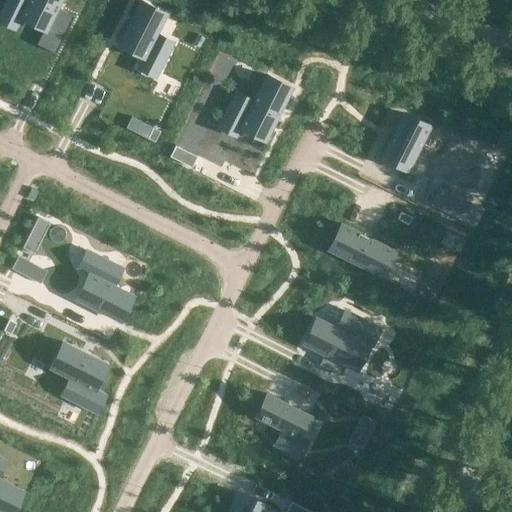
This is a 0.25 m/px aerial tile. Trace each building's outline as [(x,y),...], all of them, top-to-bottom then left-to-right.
[(7,0),(0,14),(0,21),(15,28),(20,18),(44,29),(36,44),(55,53),(74,16),(57,8),(60,0),(7,0)] [(140,1),(118,45),(144,57),(138,68),(156,77),(173,43),(156,34),(166,14),(140,1)] [(236,93),(218,127),(236,135),(239,128),(265,140),(291,88),(266,75),(253,101),(236,93)] [(404,113),(382,157),(407,169),(429,126),(404,113)] [(153,128),(147,139),(155,142),(160,132),(153,128)] [(182,131),(168,160),(179,166),(194,137),(182,131)] [(467,209),(462,220),(469,224),(474,213),(467,209)] [(401,211),(397,219),(408,224),(412,217),(401,211)] [(38,215),(23,246),(35,252),(51,221),(38,215)] [(424,221),(421,228),(429,233),(433,225),(424,221)] [(341,224),(329,249),(382,276),(395,251),(341,224)] [(89,273),(77,299),(120,321),(133,295),(113,285),(122,268),(87,251),(79,268),(89,273)] [(14,258),(10,265),(21,271),(24,264),(14,258)] [(316,318),(304,343),(325,354),(319,365),(341,376),(346,365),(356,370),(369,344),(371,345),(379,328),(345,311),(336,328),(316,318)] [(9,319),(3,330),(11,334),(16,323),(9,319)] [(64,341),(51,366),(72,376),(63,394),(97,411),(106,394),(95,388),(108,363),(64,341)] [(267,394),(256,416),(283,430),(275,445),(299,457),(307,442),(299,438),(310,416),(267,394)] [(365,417),(362,424),(372,429),(376,422),(365,417)] [(0,510),(3,511),(12,511),(23,491),(0,479),(0,471),(6,460),(0,457),(0,510)] [(242,493),(232,511),(263,511),(267,506),(242,493)] [(310,511),(291,502),(286,511),(310,511)]
